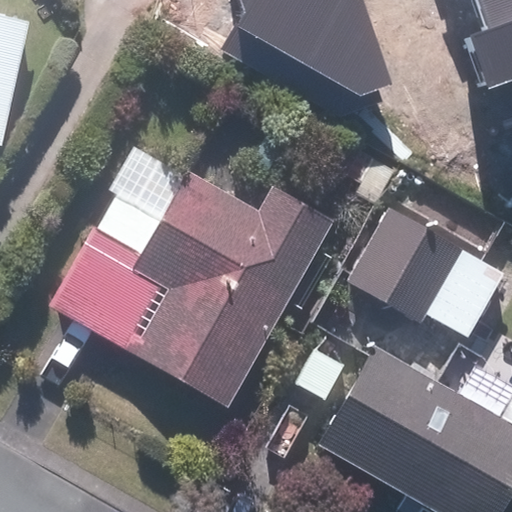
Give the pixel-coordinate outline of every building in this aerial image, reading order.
[(240,26),(359,97),(394,85),(364,0),(243,0),(248,13),(240,26)] [(467,37),(485,89),(511,79),(511,0),(478,0),(489,30),(467,37)] [(0,96),(16,25),(0,21),(0,96)] [(272,124),(247,165),(274,182),(299,140),(272,124)] [(324,169),(351,185),(345,195),(365,207),(384,173),(337,147),(324,169)] [(81,229),(38,305),(216,407),(323,223),(262,188),(246,216),(156,165),(130,210),(107,196),(86,232),(81,229)] [(378,209),(334,282),(402,323),(409,312),(454,339),(491,278),(378,209)] [(363,349),(305,447),(416,511),(488,511),(511,472),(511,382),(503,390),(486,421),(363,349)]
